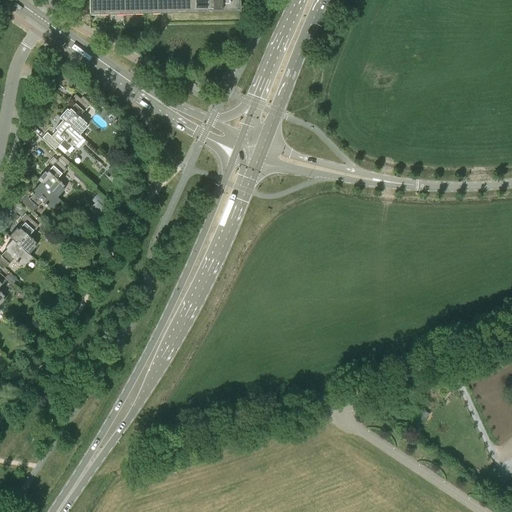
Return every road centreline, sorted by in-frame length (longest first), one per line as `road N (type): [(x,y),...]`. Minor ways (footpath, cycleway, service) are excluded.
road 1 (primary): [(76,485),(164,360),(260,152)]
road 2 (primary): [(239,142),(189,265),(76,485)]
road 3 (tertiary): [(207,128),(43,20)]
road 4 (unclassified): [(511,331),(326,396)]
road 5 (primary): [(260,152),(322,0)]
road 6 (unclassified): [(359,179),(438,188),(511,183)]
road 7 (residential): [(0,147),(14,72),(43,20)]
